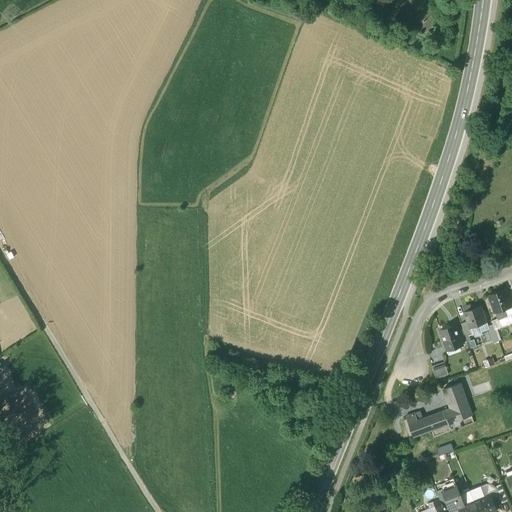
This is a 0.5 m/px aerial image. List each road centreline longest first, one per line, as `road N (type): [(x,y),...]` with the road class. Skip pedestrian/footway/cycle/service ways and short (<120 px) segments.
road 1 (primary): [(311,511),(427,224),(458,127),(482,0)]
road 2 (track): [(0,248),(161,511)]
road 3 (residential): [(511,269),(435,300),(422,319),(414,378)]
